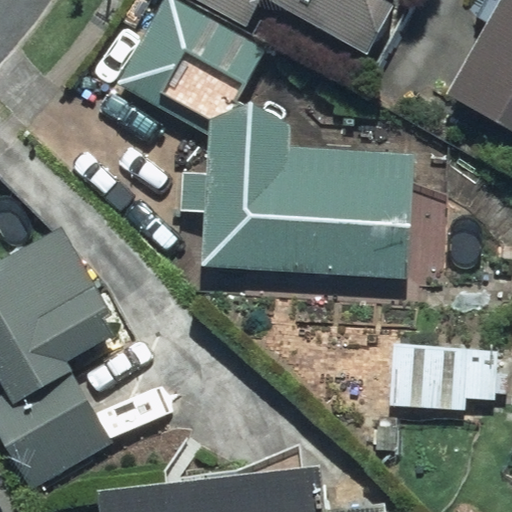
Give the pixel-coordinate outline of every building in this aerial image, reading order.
[(204,220),(201,270),(408,278),(413,164),(287,160),(288,116),(241,115),(269,50),(178,0),(165,0),(118,86),(208,136),(206,174),(185,173),(182,219),(204,220)] [(191,0),(245,30),(262,1),(369,62),(398,11),(380,0),(379,0),(191,0)] [(511,0),(472,0),(465,12),(486,24),(443,94),(511,136),(511,0)] [(67,232),(0,271),(0,392),(4,399),(0,400),(0,443),(32,497),(119,446),(74,369),(115,344),(101,321),(115,313),(67,232)] [(499,352),(390,347),(387,412),(472,416),(473,400),(497,401),(499,352)] [(326,511),(323,472),(96,493),(97,511),(387,511),(387,508),(343,511),(326,511)]
